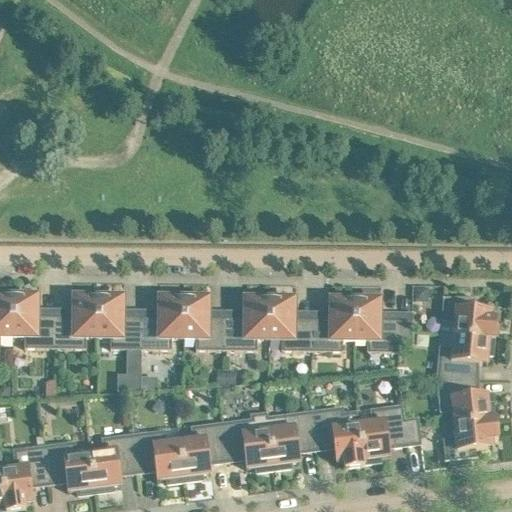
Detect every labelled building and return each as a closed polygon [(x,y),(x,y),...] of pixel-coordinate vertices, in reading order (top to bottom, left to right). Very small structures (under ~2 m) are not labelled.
[(413,304),(428,304),(428,291),(414,290),(413,304)] [(0,350),(0,339),(12,339),(13,299),(0,299),(0,350)] [(24,352),(55,352),(55,318),(42,318),(42,322),(37,322),(37,301),(38,301),(38,300),(13,299),(12,339),(24,340),(24,352)] [(86,340),(98,340),(98,300),(73,300),(73,301),(74,301),(74,322),(69,322),(69,318),(55,318),(55,352),(86,352),(86,340)] [(110,352),(141,353),(141,319),(128,319),(128,323),(122,323),(122,302),(124,302),(124,300),(98,300),(98,340),(110,341),(110,352)] [(171,341),(184,341),(184,301),(159,301),(159,302),(160,302),(160,323),(154,323),(154,319),(141,319),(141,353),(171,353),(171,341)] [(196,353),(226,354),(226,320),(213,320),(213,324),(208,324),(208,303),(209,303),(209,301),(184,301),(184,341),(196,341),(196,353)] [(454,323),(453,338),(495,341),(497,322),(491,321),(491,313),(490,313),(490,314),(468,312),(469,302),(470,302),(470,301),(442,301),(442,302),(444,302),(442,322),(454,323)] [(257,342),(269,342),(270,302),(244,302),(244,303),(246,303),(245,324),(240,324),(240,320),(226,320),(226,354),(257,354),(257,342)] [(281,354),(312,355),(312,321),(299,321),(299,325),(293,325),(294,304),(295,304),(295,302),(270,302),(269,342),(281,342),(281,354)] [(342,343),(355,343),(355,303),(330,303),(330,304),(331,304),(331,325),(325,325),(325,321),(312,321),(312,355),(342,355),(342,343)] [(355,303),(355,343),(367,343),(367,355),(398,356),(398,348),(399,322),(384,322),(384,326),(379,326),(379,304),(380,304),(380,303),(355,303)] [(399,322),(398,348),(412,348),(412,342),(412,322),(399,322)] [(440,351),(437,383),(477,382),(477,366),(486,367),(486,368),(487,368),(488,358),(492,358),(494,342),(495,342),(495,341),(453,338),(452,352),(440,351)] [(411,371),(399,371),(399,382),(411,382),(411,371)] [(226,387),(235,388),(236,374),(227,374),(226,387)] [(216,387),(226,388),(226,375),(216,375),(216,387)] [(126,377),(117,377),(117,394),(140,394),(141,382),(141,377),(126,377)] [(140,394),(151,394),(152,382),(141,382),(140,394)] [(452,413),(454,427),(495,423),(495,422),(493,406),(488,406),(487,396),(486,396),(486,397),(478,398),(477,382),(437,383),(440,414),(452,413)] [(54,383),(46,385),(46,401),(55,401),(54,383),(52,383),(54,383)] [(3,389),(0,391),(0,402),(10,402),(10,389),(3,389)] [(230,389),(218,391),(220,402),(226,401),(231,396),(230,389)] [(373,425),(358,427),(357,427),(363,469),(364,469),(364,468),(381,465),(380,461),(389,459),(388,451),(406,449),(403,422),(402,409),(371,413),(373,425)] [(342,411),(311,415),(316,454),(335,451),(337,465),(336,465),(336,466),(344,465),(345,471),(363,469),(357,427),(358,427),(357,415),(343,417),(342,411)] [(281,419),(268,421),(268,433),(274,474),(291,471),(290,467),(300,465),(300,464),(299,464),(298,456),(316,454),(311,415),(281,419)] [(253,423),(222,427),(227,465),(245,463),(247,471),(246,471),(246,472),(256,471),(256,476),(274,474),(268,433),(268,421),(267,416),(252,417),(253,423)] [(421,447),(418,420),(403,422),(406,449),(421,447)] [(443,443),(444,444),(446,464),(444,465),(444,466),(472,463),(471,462),(470,462),(469,452),(491,450),(491,451),(493,451),(492,443),(498,442),(496,422),(495,422),(495,423),(454,427),(455,442),(443,443)] [(193,443),(179,444),(184,485),(201,483),(201,478),(211,477),(211,476),(210,476),(209,467),(227,465),(222,427),(192,431),(193,443)] [(163,434),(133,438),(138,476),(156,474),(157,482),(156,482),(157,484),(166,483),(167,487),(184,485),(179,444),(165,446),(163,434)] [(104,454),(90,456),(95,497),(112,494),(112,490),(121,488),(121,487),(120,487),(119,479),(138,476),(133,438),(103,442),(104,454)] [(74,446),(44,450),(49,488),(67,486),(68,494),(67,494),(67,495),(77,494),(78,499),(95,497),(90,456),(76,458),(74,446)] [(15,471),(2,473),(7,511),(25,511),(25,507),(33,505),(33,504),(32,504),(30,490),(49,488),(44,450),(13,454),(15,471)]
